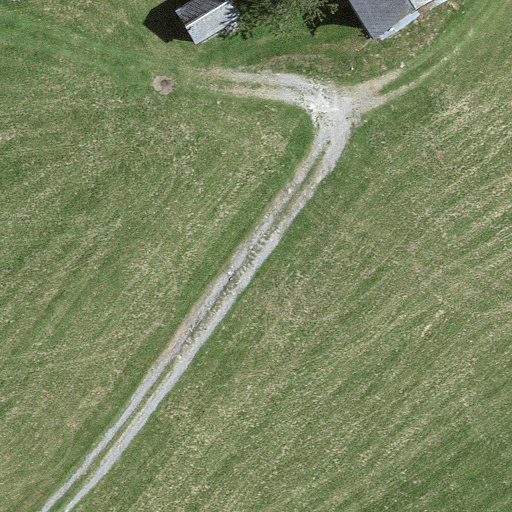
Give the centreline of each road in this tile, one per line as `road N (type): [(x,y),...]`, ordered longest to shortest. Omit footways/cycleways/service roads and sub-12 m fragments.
road 1 (track): [(189,80),(311,93),(340,115),(341,139),(315,186),(61,511)]
road 2 (track): [(490,0),(468,29),(341,139)]
